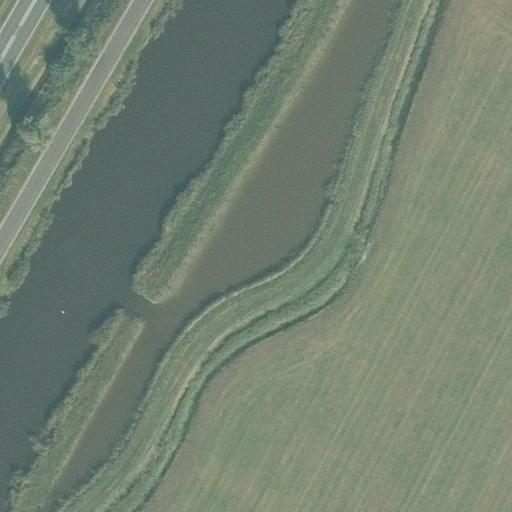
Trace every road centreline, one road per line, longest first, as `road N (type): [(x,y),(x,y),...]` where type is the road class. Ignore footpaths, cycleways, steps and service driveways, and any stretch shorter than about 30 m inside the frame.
road 1 (track): [(86,511),(131,463),(213,327),(295,282),(323,256),(421,0)]
road 2 (unclassified): [(0,256),(147,0)]
